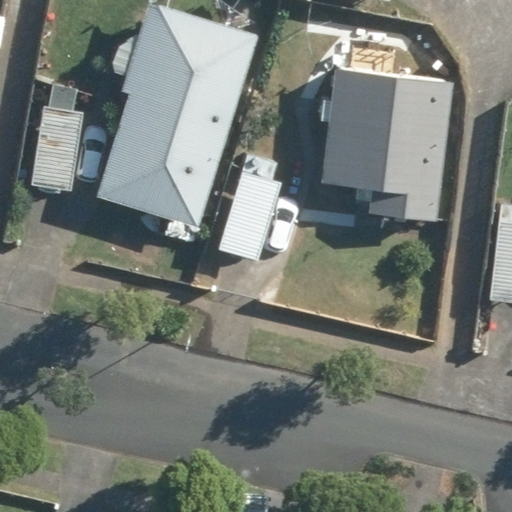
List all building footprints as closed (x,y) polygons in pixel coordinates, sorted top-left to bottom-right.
[(182,226),(244,37),(148,6),(87,195),(182,226)] [(425,220),(440,83),(321,71),(309,181),(360,186),(358,213),(425,220)] [(74,112),(35,106),(22,185),(60,192),(74,112)] [(279,164),(237,152),(209,248),(251,260),(279,164)] [(511,304),(511,205),(489,206),(489,304),(511,304)]
